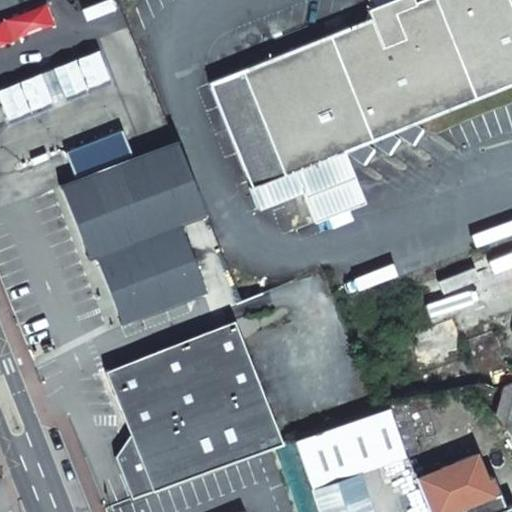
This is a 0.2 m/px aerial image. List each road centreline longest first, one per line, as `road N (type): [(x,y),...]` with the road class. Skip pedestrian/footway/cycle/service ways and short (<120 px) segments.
road 1 (unknown): [(11,405),(248,305),(277,304),(293,315),(306,343),(326,411)]
road 2 (secondary): [(0,376),(53,508)]
